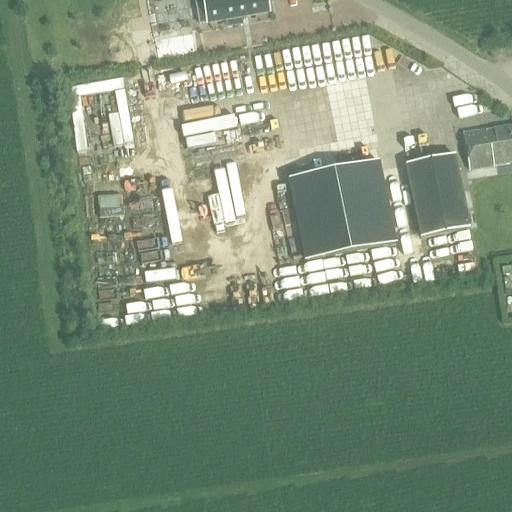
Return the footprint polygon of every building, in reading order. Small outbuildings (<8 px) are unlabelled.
[(203,0),(207,25),(267,16),(264,0),(203,0)] [(212,50),(242,49),(241,29),(219,30),(220,42),(212,42),(212,50)] [(199,33),(160,39),(163,59),(202,53),(199,33)] [(292,46),(299,73),(310,70),(303,43),(292,46)] [(113,90),(167,80),(165,66),(111,76),(113,90)] [(142,96),(162,95),(161,86),(141,87),(142,96)] [(240,93),(216,93),(216,117),(224,117),(225,157),(241,157),(240,93)] [(253,109),(257,121),(279,114),(275,101),(253,109)] [(192,105),(170,107),(172,123),(193,121),(192,105)] [(148,128),(165,126),(164,116),(147,118),(148,128)] [(511,127),(464,135),(470,170),(511,163),(511,127)] [(405,167),(413,206),(420,240),(469,230),(454,157),(405,167)] [(145,177),(190,167),(188,158),(143,168),(145,177)] [(379,163),(289,181),(306,263),(396,246),(379,163)] [(197,168),(144,180),(146,192),(199,180),(197,168)] [(507,174),(480,176),(480,184),(507,182),(507,174)] [(137,214),(147,213),(145,184),(134,185),(137,214)] [(197,199),(150,203),(151,214),(198,210),(197,199)] [(143,254),(144,265),(202,258),(202,263),(234,259),(232,242),(223,243),(220,213),(209,215),(212,246),(143,254)] [(294,214),(279,219),(283,231),(298,226),(294,214)] [(139,225),(139,235),(192,232),(192,222),(139,225)] [(502,269),(503,277),(511,275),(511,267),(502,269)] [(162,277),(169,330),(189,328),(183,275),(162,277)] [(249,278),(238,279),(242,311),(198,316),(199,327),(254,321),(249,278)] [(295,288),(303,317),(313,314),(305,285),(295,288)]
